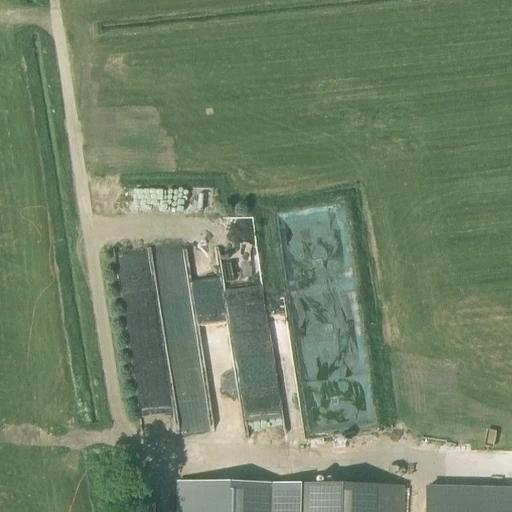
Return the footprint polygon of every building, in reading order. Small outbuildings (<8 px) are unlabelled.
[(196,276),(223,276),(223,253),(196,253),(196,276)] [(186,271),(160,279),(163,292),(190,284),(186,271)] [(131,318),(156,315),(154,301),(129,304),(131,318)] [(401,511),(402,487),(293,486),(293,489),(280,489),(280,485),(176,483),(175,511),(401,511)] [(511,511),(511,491),(423,489),(422,511),(511,511)]
